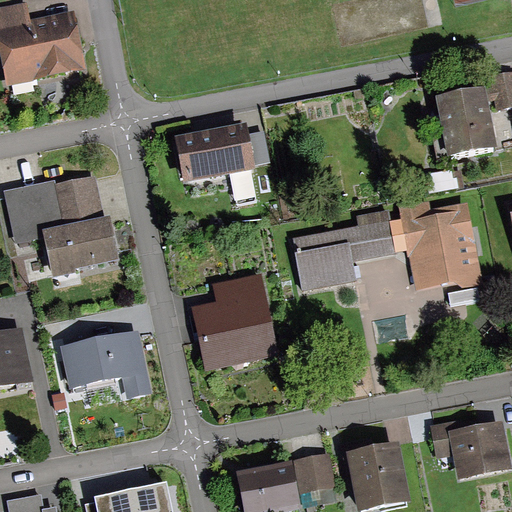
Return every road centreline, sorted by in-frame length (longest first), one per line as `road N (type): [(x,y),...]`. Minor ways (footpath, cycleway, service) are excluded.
road 1 (residential): [(511,48),(126,121)]
road 2 (residential): [(511,381),(188,444)]
road 3 (residential): [(188,444),(126,121)]
road 4 (residential): [(188,444),(0,480)]
road 5 (residential): [(126,121),(0,145)]
road 6 (residential): [(126,121),(100,0)]
